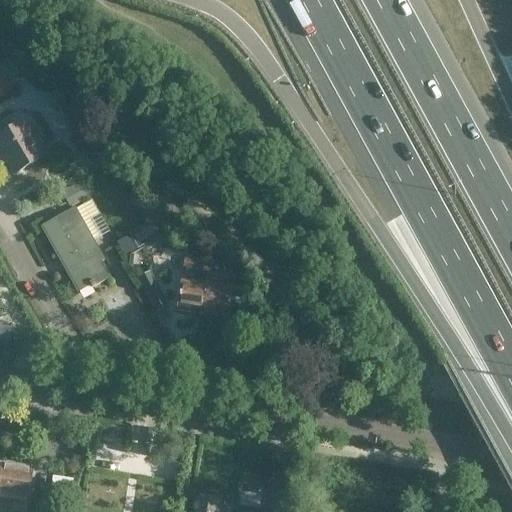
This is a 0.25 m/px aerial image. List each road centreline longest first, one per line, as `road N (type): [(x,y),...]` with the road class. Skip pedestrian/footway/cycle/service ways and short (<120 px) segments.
road 1 (motorway): [(255,47),(511,425)]
road 2 (tertiary): [(0,379),(450,443)]
road 3 (motorway): [(310,0),(511,371)]
road 4 (motorway): [(511,232),(385,0)]
